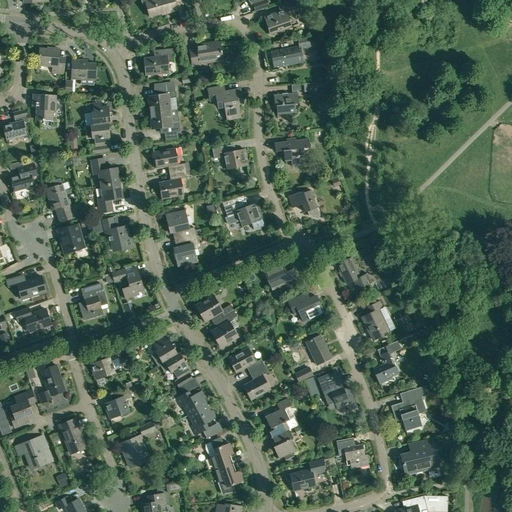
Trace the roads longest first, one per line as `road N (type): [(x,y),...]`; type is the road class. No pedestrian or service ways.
road 1 (residential): [(328,511),(382,490),(379,437),(348,354),(348,323),(318,262),(284,232),(268,189),(255,52),(240,26),(202,25)]
road 2 (residential): [(264,511),(251,446),(153,256),(123,74),(113,56)]
road 3 (residential): [(113,511),(116,478),(77,376),(48,255),(13,228),(0,182)]
